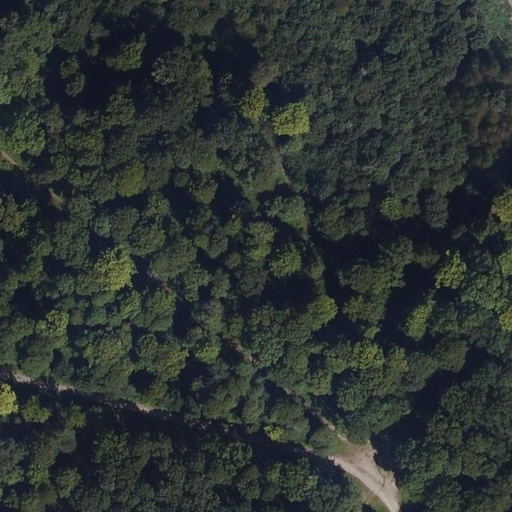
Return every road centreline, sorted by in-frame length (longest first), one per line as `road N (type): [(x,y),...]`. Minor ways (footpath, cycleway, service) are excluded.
road 1 (unknown): [(225,0),(342,349),(374,487)]
road 2 (track): [(0,374),(328,461),(374,487)]
